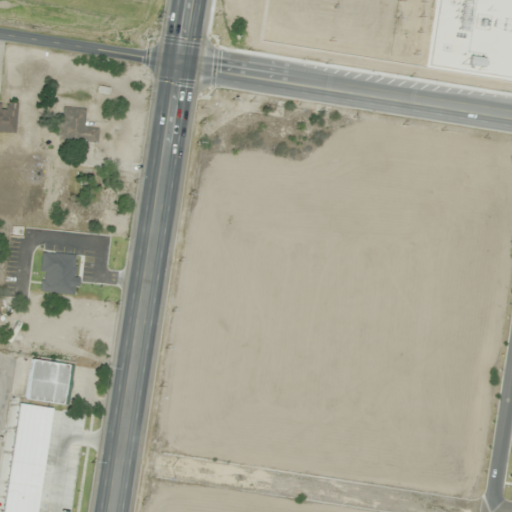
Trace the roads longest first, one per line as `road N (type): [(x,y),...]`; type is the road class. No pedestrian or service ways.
road 1 (secondary): [(188,0),(113,511)]
road 2 (secondary): [(511,115),(179,62)]
road 3 (secondary): [(0,33),(179,62)]
road 4 (residential): [(511,351),(491,488),(495,506),(510,511)]
